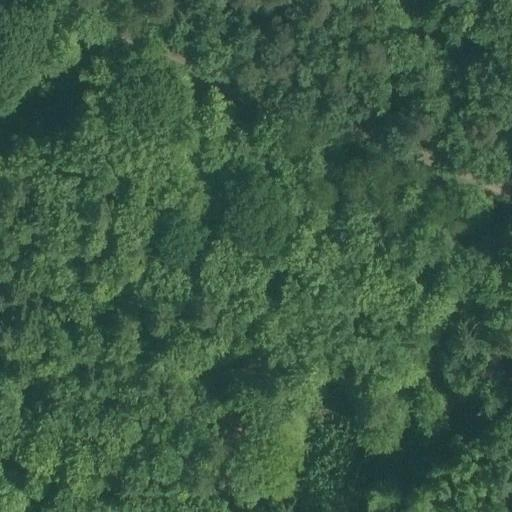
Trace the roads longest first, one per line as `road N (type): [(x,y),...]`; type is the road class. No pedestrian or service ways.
road 1 (track): [(508,181),(59,0)]
road 2 (track): [(378,511),(508,181)]
